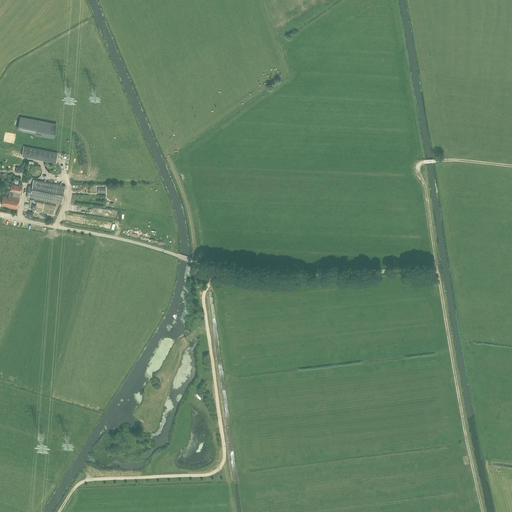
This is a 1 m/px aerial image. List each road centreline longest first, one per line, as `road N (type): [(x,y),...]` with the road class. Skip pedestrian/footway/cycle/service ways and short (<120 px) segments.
road 1 (track): [(211,266),(202,297),(221,464),(198,475),(83,480),(59,511)]
road 2 (track): [(482,511),(437,270)]
road 3 (track): [(437,270),(290,276),(211,266)]
road 4 (track): [(421,162),(395,0)]
road 5 (track): [(211,266),(60,227)]
